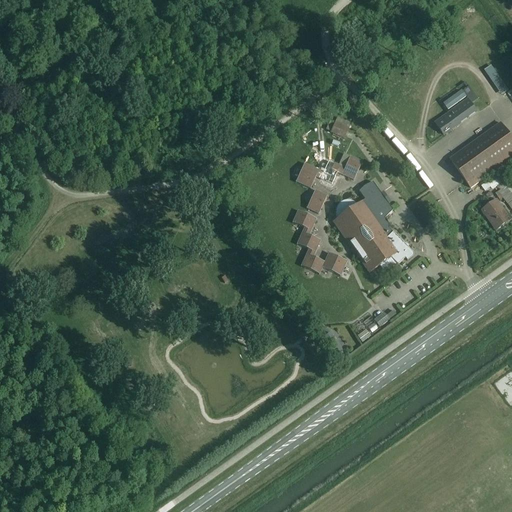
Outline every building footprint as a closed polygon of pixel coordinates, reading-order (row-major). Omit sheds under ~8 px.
[(434,123),(443,136),(477,112),(468,99),(434,123)] [(470,188),(511,158),(511,139),(500,123),(450,159),(470,188)] [(343,139),(347,130),(334,124),(329,133),(343,139)] [(339,167),(336,174),(352,181),(361,163),(348,157),(343,169),(339,167)] [(317,171),(314,178),(331,186),(336,174),(339,167),(327,161),(321,173),(317,171)] [(309,190),(314,178),(317,171),(302,165),(294,183),(309,190)] [(500,196),(511,213),(511,189),(506,181),(502,183),(505,188),(498,193),(496,195),(498,197),(500,196)] [(336,218),(337,219),(332,223),(369,274),(390,259),(397,265),(405,258),(407,261),(412,258),(412,257),(413,256),(413,255),(413,254),(412,253),(387,229),(388,225),(383,219),(391,211),(371,183),(362,187),(357,192),(363,200),(355,206),(355,205),(353,204),(352,203),(350,202),(348,201),(346,201),(344,201),(342,202),(341,202),(339,203),(337,205),(336,206),(335,208),(335,210),(335,212),(335,214),(335,216),(336,218)] [(313,191),(305,210),(317,215),(326,197),(313,191)] [(400,207),(393,196),(390,198),(396,209),(400,207)] [(496,231),(511,220),(497,201),(482,211),(496,231)] [(297,212),(292,224),(303,229),(310,232),(316,220),(297,212)] [(312,259),(320,242),(308,237),(310,232),(303,229),(296,246),(307,251),(306,255),(312,259)] [(432,243),(436,253),(441,251),(438,241),(432,243)] [(324,264),(312,259),(306,255),(300,268),(319,276),(322,269),(324,264)] [(346,263),(328,255),(324,264),(322,269),(340,278),(346,263)] [(387,335),(399,326),(393,317),(380,326),(387,335)]
